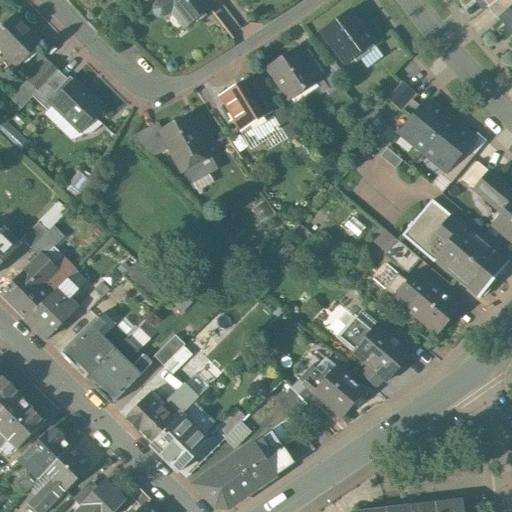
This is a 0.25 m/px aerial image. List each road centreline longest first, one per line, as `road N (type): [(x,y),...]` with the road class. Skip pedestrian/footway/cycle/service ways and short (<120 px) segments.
road 1 (residential): [(79,0),(143,71),(176,81),(314,0)]
road 2 (residential): [(0,320),(194,511)]
road 3 (residential): [(476,371),(268,511)]
road 4 (residential): [(409,0),(511,116)]
road 5 (residential): [(511,485),(504,424),(476,371)]
